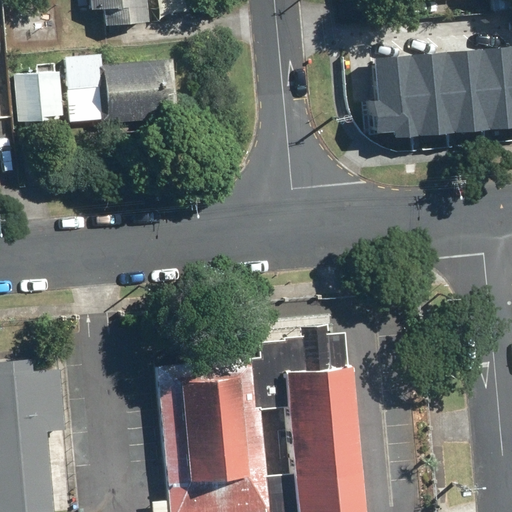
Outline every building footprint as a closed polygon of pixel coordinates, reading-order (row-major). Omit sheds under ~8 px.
[(84,0),(85,8),(99,7),(100,24),(145,20),(143,0),(84,0)] [(511,33),(511,10),(490,13),(492,35),(511,33)] [(401,87),(404,124),(511,116),(511,44),(374,54),(376,88),(401,87)] [(172,113),(168,57),(98,63),(97,52),(60,55),(65,121),(172,113)] [(56,117),(52,69),(10,73),(15,121),(56,117)] [(252,511),(260,511),(259,511),(357,511),(340,330),(254,338),(256,353),(151,363),(165,511),(252,511)] [(55,368),(0,372),(0,511),(35,511),(49,511),(42,429),(60,428),(55,368)]
